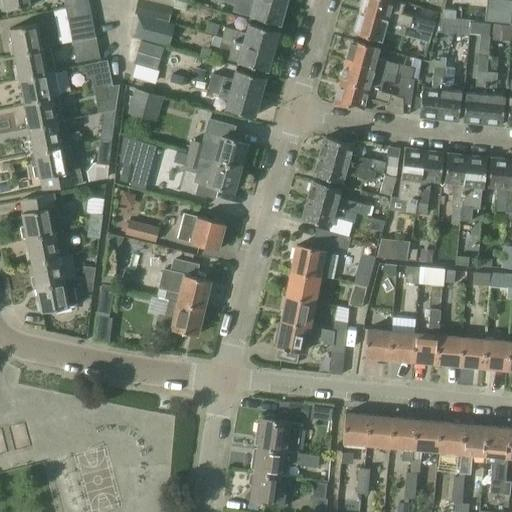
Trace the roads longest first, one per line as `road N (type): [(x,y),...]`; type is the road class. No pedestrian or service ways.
road 1 (residential): [(228,381),(511,406)]
road 2 (residential): [(290,114),(228,381)]
road 3 (residential): [(228,381),(56,357),(0,326)]
road 4 (residential): [(511,143),(290,114)]
road 5 (residential): [(228,381),(211,511)]
